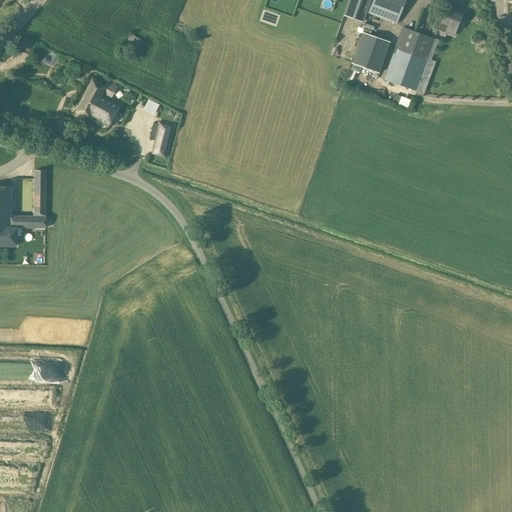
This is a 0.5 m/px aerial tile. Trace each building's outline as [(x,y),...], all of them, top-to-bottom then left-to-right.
[(363,22),(370,0),(348,0),(343,15),(363,22)] [(373,0),(368,14),(395,25),(405,0),(373,0)] [(461,15),(453,12),(454,11),(453,9),(449,8),(447,9),(446,10),(443,17),(437,15),(432,28),(444,33),(454,36),(457,28),(458,29),(461,28),(462,24),(461,22),(459,21),(461,15)] [(436,38),(404,26),(396,47),(395,47),(383,80),(416,92),(436,38)] [(359,41),(351,63),(379,73),(390,42),(362,32),(359,41)] [(141,49),(144,39),(130,35),(127,45),(141,49)] [(75,112),(90,120),(108,129),(122,104),(111,99),(118,86),(114,84),(116,81),(109,78),(105,86),(92,80),(75,112)] [(403,96),(400,103),(410,107),(412,100),(403,96)] [(149,99),(143,109),(154,115),(159,104),(149,99)] [(167,158),(175,125),(160,121),(151,155),(167,158)] [(0,186),(0,245),(15,246),(16,228),(34,228),(34,217),(11,216),(12,187),(0,186)] [(11,427),(51,426),(51,412),(10,414),(11,427)]
